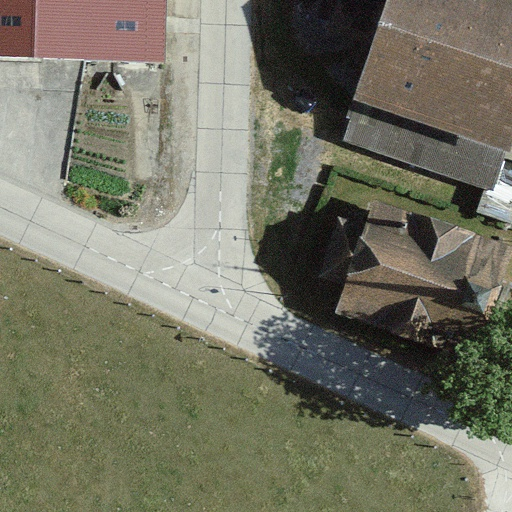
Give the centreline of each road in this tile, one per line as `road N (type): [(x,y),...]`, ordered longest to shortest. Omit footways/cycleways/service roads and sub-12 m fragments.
road 1 (unclassified): [(511,447),(190,299)]
road 2 (residential): [(228,0),(221,201),(212,250),(190,299)]
road 3 (unclassified): [(190,299),(0,209)]
